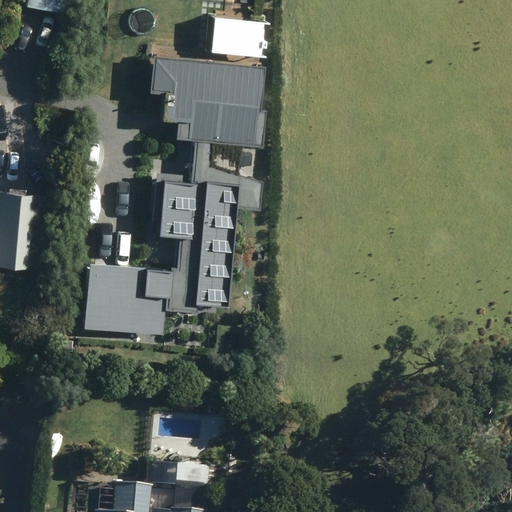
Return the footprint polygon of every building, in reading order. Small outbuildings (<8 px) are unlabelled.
[(27,0),(26,6),(66,14),(68,0),(27,0)] [(260,19),(208,15),(206,50),(257,53),(260,19)] [(79,60),(78,79),(94,80),(95,60),(79,60)] [(235,191),(220,193),(221,206),(236,205),(235,191)] [(0,265),(50,270),(57,198),(0,192),(0,265)] [(238,209),(224,210),(225,219),(239,217),(238,209)] [(81,328),(161,334),(163,297),(169,298),(171,270),(86,264),(81,328)] [(29,290),(27,317),(44,318),(46,291),(29,290)] [(202,467),(171,466),(170,488),(201,489),(202,467)] [(110,511),(187,511),(164,511),(144,511),(146,488),(112,486),(110,511)]
